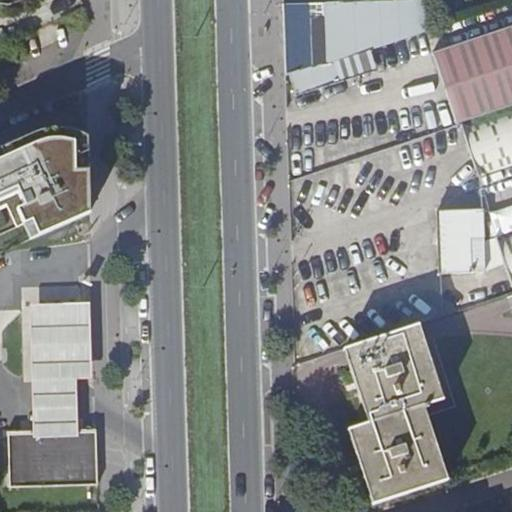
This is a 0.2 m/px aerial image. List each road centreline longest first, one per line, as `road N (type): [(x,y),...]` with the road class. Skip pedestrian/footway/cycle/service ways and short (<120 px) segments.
road 1 (primary): [(247,511),(232,0)]
road 2 (primary): [(159,51),(173,511)]
road 3 (residential): [(0,112),(159,51)]
